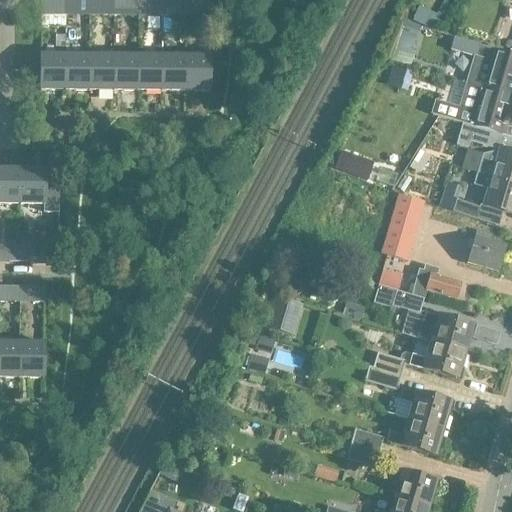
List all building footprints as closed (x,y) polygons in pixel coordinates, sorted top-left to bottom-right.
[(65,18),(65,2),(39,1),(40,18),(65,18)] [(65,2),(65,18),(89,18),(89,2),(65,2)] [(113,2),(89,2),(89,18),(113,18),(113,2)] [(137,2),(113,2),(113,18),(137,19),(137,2)] [(160,19),(160,2),(137,2),(137,19),(160,19)] [(183,2),(160,2),(160,19),(183,19),(183,2)] [(183,2),(183,19),(209,19),(210,3),(183,2)] [(511,57),(478,47),(468,83),(501,92),(511,95),(511,57)] [(65,94),(65,58),(40,57),(40,93),(65,94)] [(65,58),(65,94),(89,94),(89,58),(65,58)] [(114,58),(89,58),(89,94),(114,94),(114,58)] [(137,58),(114,58),(114,94),(137,94),(137,58)] [(160,59),(137,58),(137,94),(160,94),(160,59)] [(184,59),(160,59),(160,94),(184,95),(184,59)] [(184,59),(184,95),(209,95),(209,85),(209,59),(184,59)] [(511,95),(501,92),(468,83),(460,108),(436,101),(432,114),(461,123),(474,127),(503,135),(505,128),(511,129),(511,95)] [(470,142),(474,127),(461,123),(455,145),(468,149),(470,142)] [(503,135),(474,127),(470,142),(499,151),(503,135)] [(479,174),(493,178),(511,183),(511,157),(499,154),(499,156),(486,152),(479,174)] [(0,172),(0,207),(20,207),(21,173),(0,172)] [(44,173),(21,173),(20,207),(43,207),(43,214),(58,215),(58,183),(44,183),(44,173)] [(511,183),(493,178),(492,181),(476,177),(473,188),(488,193),(483,209),(511,217),(511,183)] [(452,213),(452,212),(456,201),(452,200),(456,187),(446,184),(438,208),(452,213)] [(409,265),(426,206),(400,199),(383,257),(409,265)] [(467,217),(474,220),(477,221),(481,209),(457,201),(453,213),(467,217)] [(476,235),(467,267),(498,275),(505,250),(487,245),(489,239),(476,235)] [(0,247),(0,263),(19,264),(19,248),(0,247)] [(19,248),(19,264),(44,264),(45,248),(19,248)] [(379,287),(399,292),(403,277),(384,271),(379,287)] [(418,273),(412,296),(424,300),(426,295),(456,304),(461,287),(435,279),(437,273),(429,271),(428,276),(418,273)] [(399,292),(379,287),(374,306),(394,312),(394,309),(423,317),(427,302),(398,294),(399,292)] [(0,288),(0,304),(19,305),(20,289),(0,288)] [(20,289),(19,305),(43,305),(43,289),(20,289)] [(294,339),(303,307),(273,299),(265,331),(294,339)] [(430,343),(467,354),(473,330),(423,316),(420,327),(434,331),(430,343)] [(258,337),(255,348),(254,350),(269,355),(274,341),(258,337)] [(467,354),(430,343),(424,363),(411,359),(408,370),(458,384),(467,354)] [(0,346),(0,381),(19,382),(19,347),(0,346)] [(19,347),(19,382),(43,382),(43,347),(19,347)] [(378,355),(374,369),(402,377),(406,362),(378,355)] [(250,356),(246,371),(263,376),(267,361),(250,356)] [(402,377),(374,369),(373,370),(370,369),(366,383),(397,392),(402,377)] [(407,421),(444,431),(451,407),(401,393),(394,418),(407,421)] [(0,428),(12,428),(12,411),(0,411),(0,428)] [(407,421),(402,440),(389,436),(386,447),(435,461),(444,431),(407,421)] [(350,446),(380,454),(384,440),(354,432),(350,446)] [(380,454),(350,446),(346,462),(375,470),(380,454)] [(393,500),(429,511),(437,486),(387,472),(384,482),(397,486),(393,500)] [(170,511),(174,505),(160,500),(155,511),(170,511)] [(429,511),(393,500),(389,511),(429,511)]
